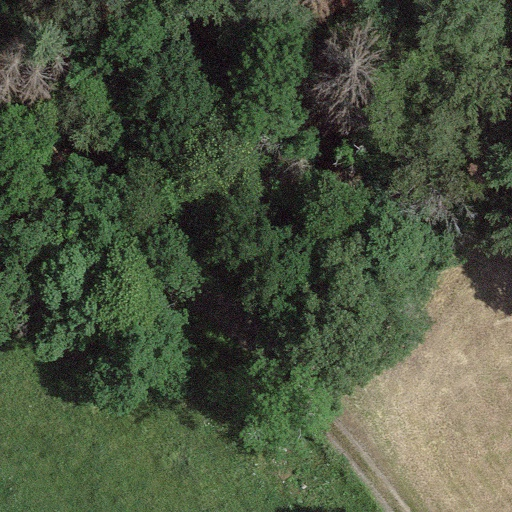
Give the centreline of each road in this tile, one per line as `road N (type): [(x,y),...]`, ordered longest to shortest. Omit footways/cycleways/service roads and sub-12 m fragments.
road 1 (track): [(0,210),(86,233),(229,319),(300,389),(399,511)]
road 2 (track): [(0,138),(37,110),(186,68),(300,58)]
